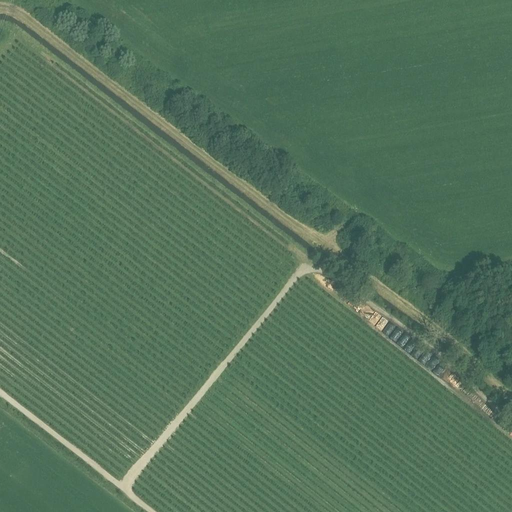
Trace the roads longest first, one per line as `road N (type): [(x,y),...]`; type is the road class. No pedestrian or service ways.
road 1 (track): [(145,511),(121,484),(307,267),(421,341),(511,426)]
road 2 (track): [(0,397),(120,491)]
